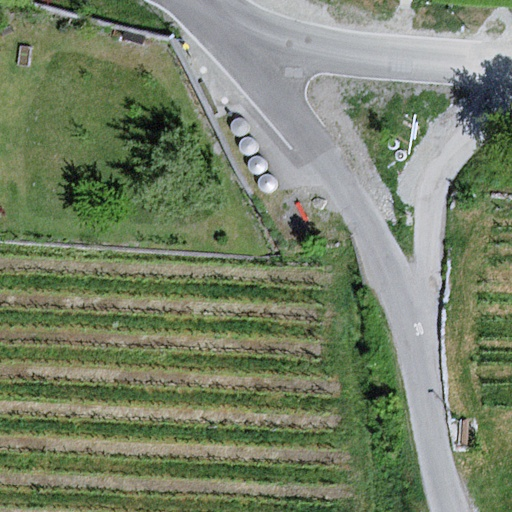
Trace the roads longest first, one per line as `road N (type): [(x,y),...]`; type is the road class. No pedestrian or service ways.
road 1 (residential): [(259,43),(275,83),(383,257),(419,359)]
road 2 (residential): [(419,359),(430,211),(442,176),(466,144),(511,108)]
road 3 (residential): [(259,43),(511,70)]
road 4 (residential): [(419,359),(451,511)]
